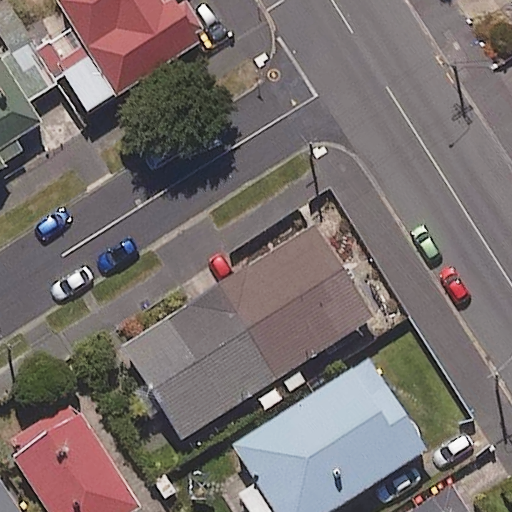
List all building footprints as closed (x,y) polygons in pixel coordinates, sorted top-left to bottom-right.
[(0,181),(28,163),(20,151),(43,137),(29,114),(63,93),(4,0),(0,0),(0,46),(9,62),(0,67),(0,181)] [(83,0),(58,16),(67,29),(38,47),(88,128),(209,52),(176,0),(83,0)] [(373,330),(315,239),(126,360),(183,450),(373,330)] [(351,511),(428,465),(369,371),(234,455),(257,492),(240,503),(245,511),(351,511)] [(136,511),(71,412),(5,455),(42,511),(136,511)] [(464,511),(445,484),(403,511),(464,511)] [(0,511),(12,511),(0,493),(0,511)]
